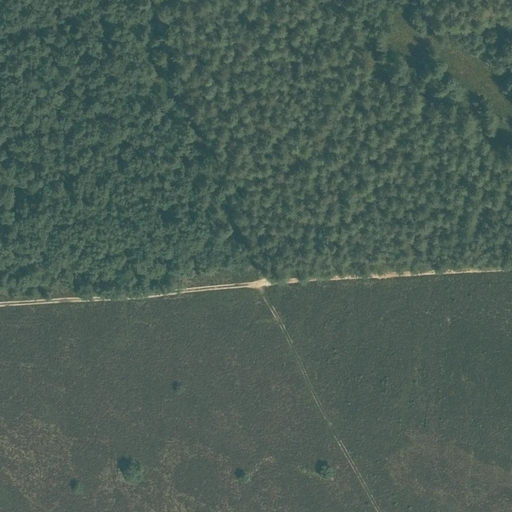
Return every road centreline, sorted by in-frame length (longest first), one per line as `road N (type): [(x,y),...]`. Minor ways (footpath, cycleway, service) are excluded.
road 1 (track): [(263,280),(0,303)]
road 2 (track): [(511,267),(263,280)]
